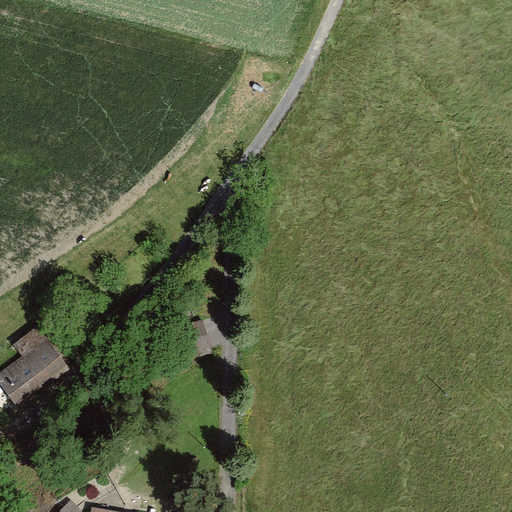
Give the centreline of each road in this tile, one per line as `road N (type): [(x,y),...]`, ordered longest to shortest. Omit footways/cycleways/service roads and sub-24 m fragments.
road 1 (track): [(338,0),(301,79),(132,314)]
road 2 (track): [(0,427),(64,394),(132,314)]
